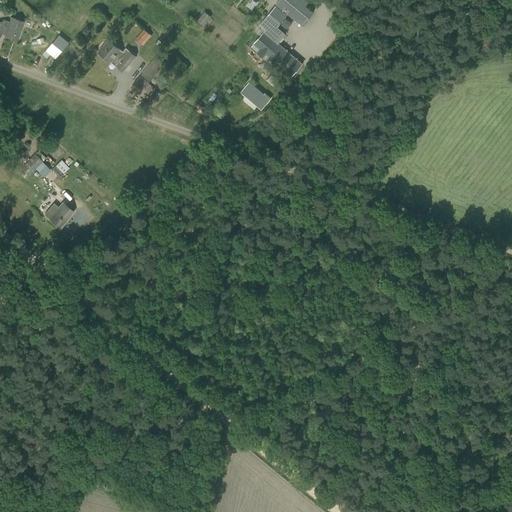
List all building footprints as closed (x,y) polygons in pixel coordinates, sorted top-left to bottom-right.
[(272,0),(274,1),(275,0),(277,2),(275,4),(302,27),(313,12),(306,6),(309,2),(306,0),(272,0)] [(253,44),(252,46),(258,51),(257,52),(263,57),(267,61),(270,58),(291,77),(302,64),(278,43),(285,35),(277,27),(287,15),(275,6),(259,25),(262,27),(257,32),(260,35),(253,43),(253,44)] [(204,12),(196,22),(203,27),(211,17),(204,12)] [(0,21),(0,33),(3,34),(2,36),(12,40),(17,41),(24,21),(10,17),(9,22),(5,20),(0,21)] [(144,29),(135,39),(142,46),(151,36),(144,29)] [(47,51),(58,59),(70,42),(60,34),(47,51)] [(122,72),(135,56),(126,48),(123,52),(108,39),(98,51),(122,72)] [(155,57),(140,74),(149,82),(163,65),(155,57)] [(265,81),(277,91),(284,83),(272,72),(265,81)] [(144,99),(154,87),(140,76),(130,88),(144,99)] [(265,94),(263,95),(248,83),(244,89),(249,93),(247,96),(260,108),(265,102),(266,103),(270,98),(265,94)] [(35,154),(25,163),(20,168),(28,176),(35,169),(42,177),(50,169),(42,161),(35,154)] [(69,168),(61,160),(52,169),(60,177),(63,174),(63,173),(69,168)] [(62,203),(58,207),(53,203),(44,214),(49,218),(59,227),(73,212),(62,203)]
